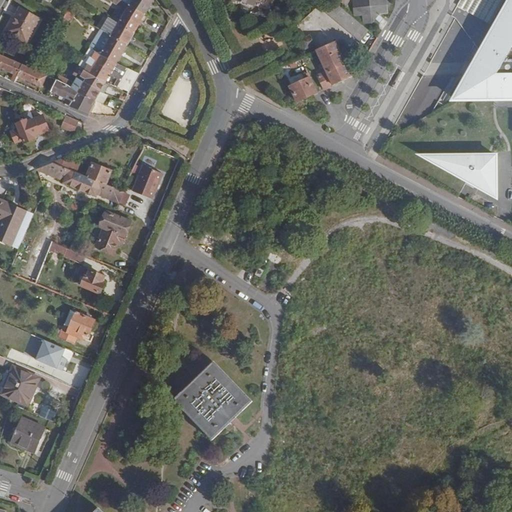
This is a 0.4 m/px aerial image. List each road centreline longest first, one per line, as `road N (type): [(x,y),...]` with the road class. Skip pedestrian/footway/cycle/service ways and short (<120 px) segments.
road 1 (residential): [(53,502),(168,236)]
road 2 (residential): [(511,269),(422,232),(362,221),(318,245),(278,310)]
road 3 (residential): [(0,171),(116,128),(184,7)]
road 4 (residential): [(191,511),(207,486),(263,443),(278,310)]
road 5 (residential): [(335,147),(511,235)]
road 6 (residential): [(335,147),(417,0)]
road 7 (residential): [(168,236),(226,92)]
road 8 (residential): [(278,310),(168,236)]
road 9 (residential): [(226,92),(335,147)]
